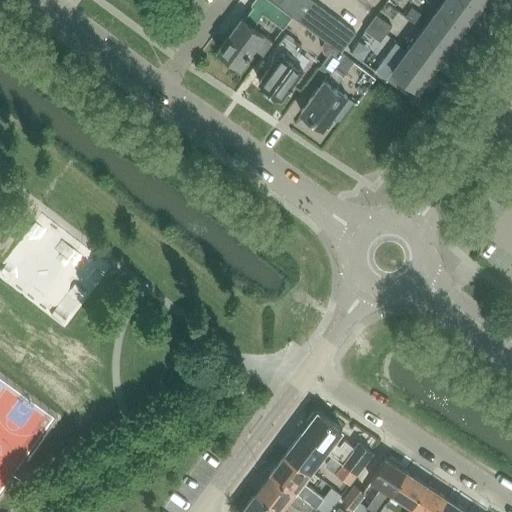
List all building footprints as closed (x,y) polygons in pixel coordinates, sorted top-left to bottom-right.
[(287,12),(278,5),(270,0),(253,0),(251,3),(254,6),(244,19),(241,17),(217,50),(229,59),(227,62),(235,68),(238,65),(240,67),(253,48),(262,55),(272,41),(264,35),(264,34),(253,26),(263,12),(283,28),(292,16),(287,12)] [(281,0),(278,5),(287,12),(295,0),(281,0)] [(309,0),(295,0),(287,12),(292,16),(296,19),(309,0)] [(311,0),(309,0),(296,19),(305,26),(320,6),(311,0)] [(479,7),(469,0),(444,0),(438,9),(464,28),(479,7)] [(329,13),(320,6),(305,26),(314,32),(329,13)] [(438,9),(423,29),(448,48),(464,28),(438,9)] [(329,13),(314,32),(323,39),(338,20),(329,13)] [(375,15),(370,22),(385,34),(391,26),(376,15),(375,15)] [(347,26),(338,20),(323,39),(325,40),(332,46),(347,26)] [(385,34),(370,22),(365,30),(364,30),(380,41),(385,34)] [(332,46),(334,47),(341,53),(356,33),(347,26),(332,46)] [(448,48),(423,29),(407,50),(433,69),(448,48)] [(270,67),(259,81),(271,90),(270,92),(277,97),(278,96),(281,98),(303,68),(291,59),(301,46),(291,38),(285,34),(277,44),(263,62),(270,67)] [(334,47),(332,46),(325,40),(322,45),(323,52),(328,56),(334,47)] [(327,74),(300,111),(323,128),(325,125),(328,128),(335,119),(331,117),(347,95),(335,87),(345,74),(335,66),(344,54),(341,53),(334,47),(328,56),(319,68),(327,74)] [(377,66),(374,70),(386,79),(410,97),(416,89),(417,90),(433,69),(407,50),(392,71),(389,75),(377,66)] [(308,422),(301,432),(326,451),(332,456),(356,473),(372,452),(357,441),(354,446),(344,439),(339,446),(333,442),(342,430),(317,411),(315,413),(312,411),(306,420),(308,422)] [(326,451),(301,432),(285,452),(310,471),(326,451)] [(285,452),(269,472),(312,505),(315,507),(323,497),(302,481),(310,471),(285,452)] [(356,473),(332,456),(325,465),(349,482),(356,473)] [(380,485),(365,507),(371,511),(378,511),(391,492),(406,470),(385,456),(370,479),(380,485)] [(406,470),(391,492),(411,505),(426,483),(406,470)] [(278,511),(279,511),(287,501),(298,509),(298,508),(304,511),(306,511),(312,505),(269,472),(254,493),(278,511)] [(411,505),(406,511),(436,511),(446,497),(427,484),(426,483),(411,505)] [(354,485),(341,504),(350,511),(357,502),(357,501),(364,492),(354,485)] [(278,511),(254,493),(239,511),(279,511),(278,511)] [(321,511),(328,511),(333,505),(323,497),(315,507),(321,511)] [(446,497),(436,511),(466,511),(468,510),(447,497),(446,497)] [(357,502),(350,511),(351,511),(371,511),(365,507),(357,502)]
